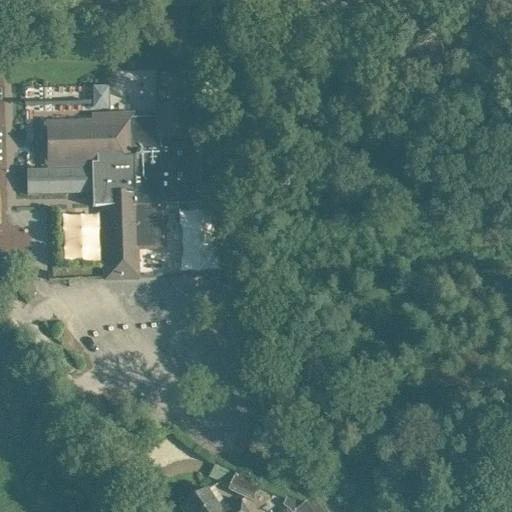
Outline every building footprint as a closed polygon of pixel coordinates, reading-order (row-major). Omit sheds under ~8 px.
[(159,137),(199,136),(198,107),(157,109),(157,118),(132,119),(132,116),(92,117),(92,123),(47,124),(48,167),(102,166),(105,279),(137,278),(136,248),(162,248),(161,205),(168,205),(168,192),(171,192),(170,171),(160,171),(159,137)] [(214,191),(212,148),(186,149),(189,192),(214,191)] [(204,234),(199,212),(182,217),(187,238),(204,234)] [(230,491),(243,496),(249,481),(237,476),(230,491)] [(249,481),(243,496),(256,502),(262,487),(249,481)] [(230,509),(215,486),(183,508),(185,511),(248,511),(241,501),(230,509)] [(327,511),(318,499),(308,506),(290,499),(286,507),(290,510),(291,511),(327,511)]
